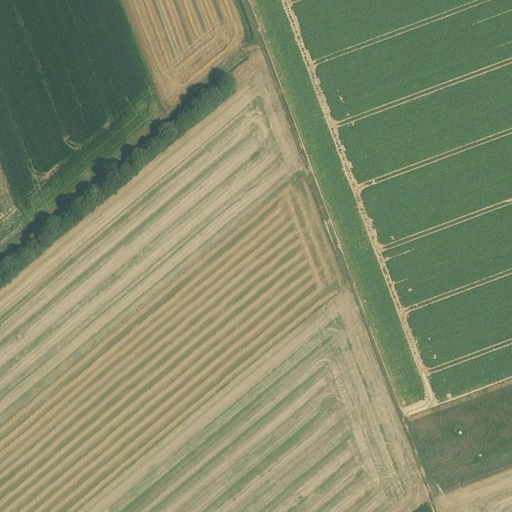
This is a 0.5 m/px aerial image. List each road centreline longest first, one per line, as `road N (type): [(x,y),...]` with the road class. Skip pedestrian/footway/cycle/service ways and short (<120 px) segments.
road 1 (track): [(259,40),(434,511)]
road 2 (track): [(259,40),(0,258)]
